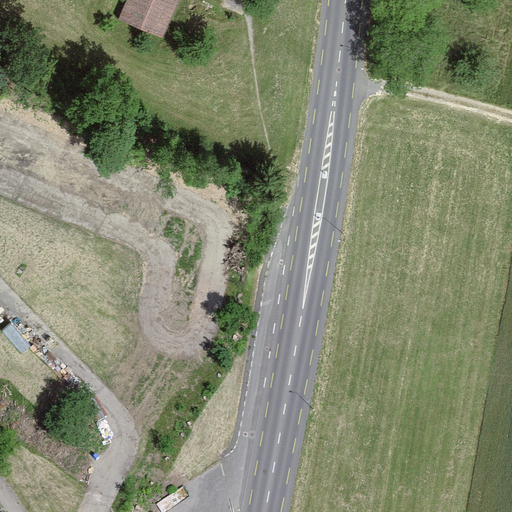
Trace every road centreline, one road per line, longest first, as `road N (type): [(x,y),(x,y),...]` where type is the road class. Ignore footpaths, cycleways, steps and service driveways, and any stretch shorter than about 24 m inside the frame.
road 1 (secondary): [(343,0),(331,126),(263,511)]
road 2 (track): [(335,86),(408,92),(511,117)]
